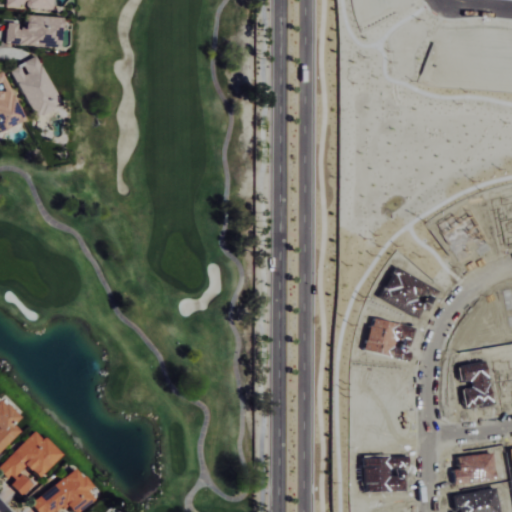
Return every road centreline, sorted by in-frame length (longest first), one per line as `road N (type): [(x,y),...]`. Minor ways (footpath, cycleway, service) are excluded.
road 1 (tertiary): [(305,511),(308,0)]
road 2 (tertiary): [(280,0),(279,511)]
road 3 (residential): [(435,511),(437,362),(465,301),(511,269)]
